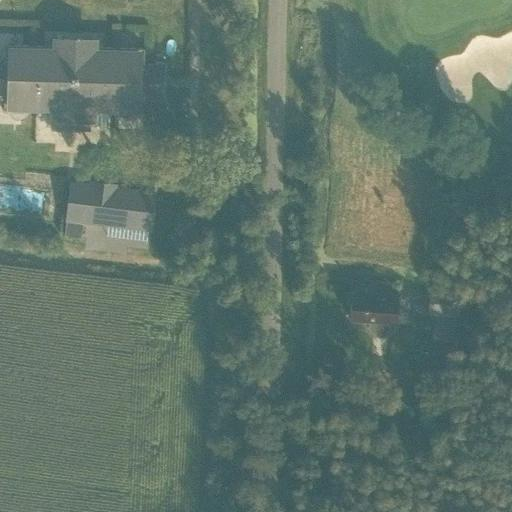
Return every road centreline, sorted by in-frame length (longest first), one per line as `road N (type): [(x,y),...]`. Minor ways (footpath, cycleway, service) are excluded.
road 1 (tertiary): [(273,511),(277,0)]
road 2 (track): [(275,451),(511,476)]
